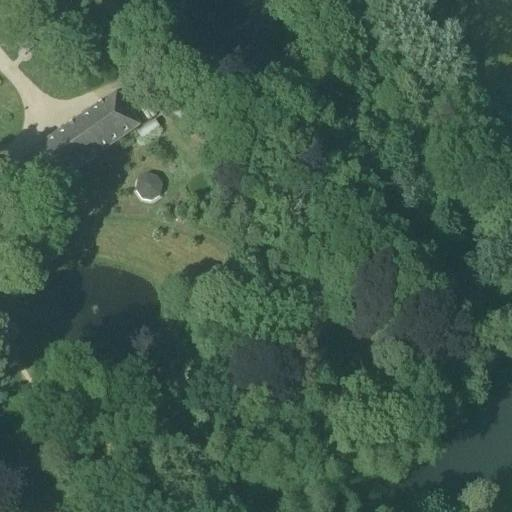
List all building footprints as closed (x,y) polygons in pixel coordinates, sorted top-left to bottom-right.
[(48,192),(137,130),(115,97),(25,159),(48,192)] [(125,112),(137,130),(153,119),(142,101),(125,112)] [(136,183),(134,193),(140,202),(150,204),(159,198),(161,188),(155,179),(145,177),(136,183)] [(166,226),(176,209),(163,201),(153,218),(166,226)] [(300,353),(316,344),(307,328),(291,337),(300,353)]
